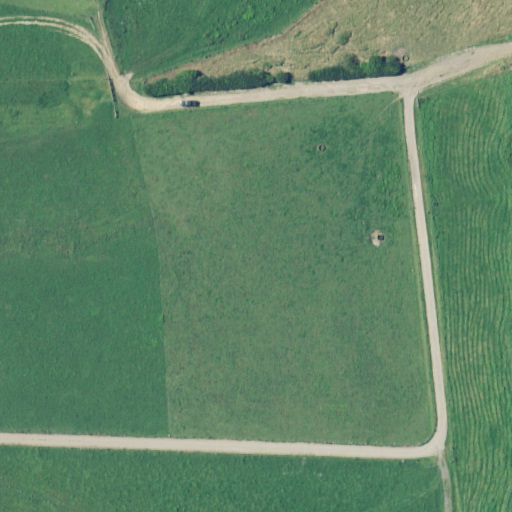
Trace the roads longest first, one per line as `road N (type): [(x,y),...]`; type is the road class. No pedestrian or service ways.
road 1 (track): [(378,92),(443,452),(0,453)]
road 2 (track): [(161,98),(378,92)]
road 3 (track): [(511,92),(378,92)]
